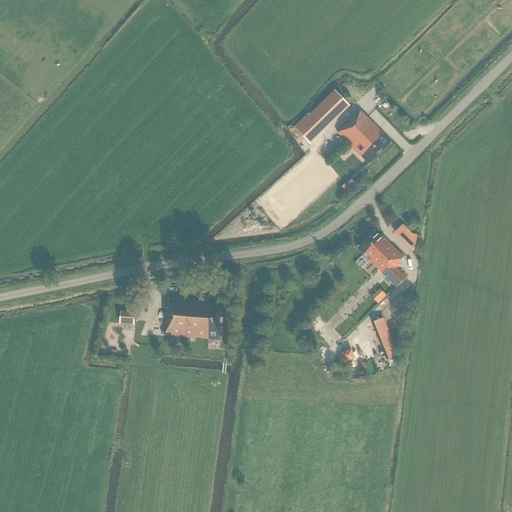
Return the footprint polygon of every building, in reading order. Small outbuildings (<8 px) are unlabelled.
[(311,144),(350,106),(335,91),(310,115),(308,114),(294,128),(311,144)] [(355,120),(354,118),(338,134),(369,165),(392,143),(362,113),(355,120)] [(343,187),(349,193),(359,184),(352,178),(343,187)] [(375,231),(357,248),(371,263),(394,286),(397,288),(406,279),(396,269),(399,266),(397,264),(403,258),(383,237),(382,238),(375,231)] [(409,246),(415,247),(418,235),(412,234),(409,246)] [(168,309),(166,309),(164,336),(222,341),(224,303),(169,298),(168,309)] [(120,320),(134,321),(135,312),(121,312),(120,320)] [(375,321),(388,361),(399,357),(385,318),(375,321)] [(137,346),(147,346),(147,336),(137,336),(137,346)]
